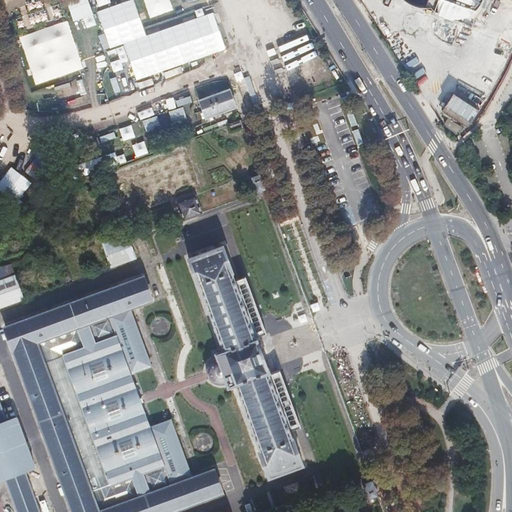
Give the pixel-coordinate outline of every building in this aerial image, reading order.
[(475,73),(465,68),(439,114),(468,130),(500,74),(481,63),(475,73)] [(209,115),(243,105),(237,87),(203,97),(209,115)] [(243,128),(240,121),(227,126),(230,133),(243,128)] [(257,194),(265,190),(260,174),(251,178),(257,194)] [(195,196),(177,203),(184,221),(202,215),(195,196)] [(127,235),(102,244),(110,268),(135,259),(127,235)] [(258,338),(256,339),(232,274),(234,273),(223,246),(189,258),(199,286),(200,285),(224,350),(216,353),(217,357),(212,360),(209,364),(207,369),(208,375),(211,380),(216,383),(221,384),(227,383),(228,387),(236,384),(260,449),(259,449),(269,476),(303,463),(293,437),(292,437),(268,372),(270,372),(258,338)] [(0,269),(0,307),(24,300),(13,265),(0,269)] [(143,278),(7,328),(15,351),(74,511),(167,511),(221,492),(213,469),(192,477),(171,419),(151,427),(146,414),(136,387),(131,374),(152,367),(130,308),(151,301),(143,278)] [(0,480),(5,478),(17,511),(39,511),(25,471),(35,468),(17,418),(7,422),(0,403),(0,480)] [(378,495),(372,479),(362,483),(368,499),(378,495)]
